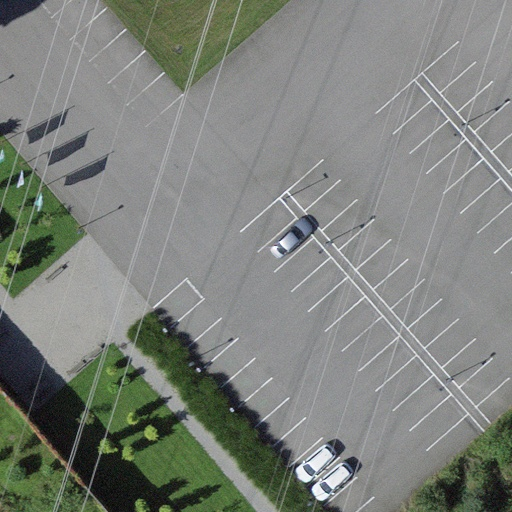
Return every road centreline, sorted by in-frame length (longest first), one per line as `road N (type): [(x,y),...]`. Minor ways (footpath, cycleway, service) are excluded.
road 1 (unknown): [(173,227),(382,470)]
road 2 (unknown): [(319,90),(511,317)]
